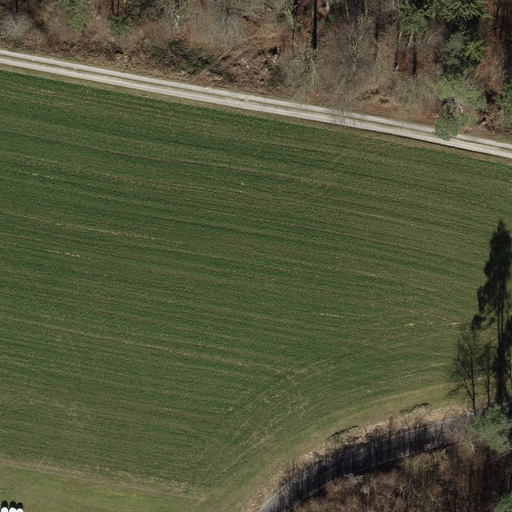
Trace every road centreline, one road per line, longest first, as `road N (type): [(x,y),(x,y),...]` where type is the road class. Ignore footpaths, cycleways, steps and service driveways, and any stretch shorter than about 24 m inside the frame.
road 1 (track): [(0,57),(511,154)]
road 2 (track): [(511,418),(349,464),(301,491),(283,511)]
